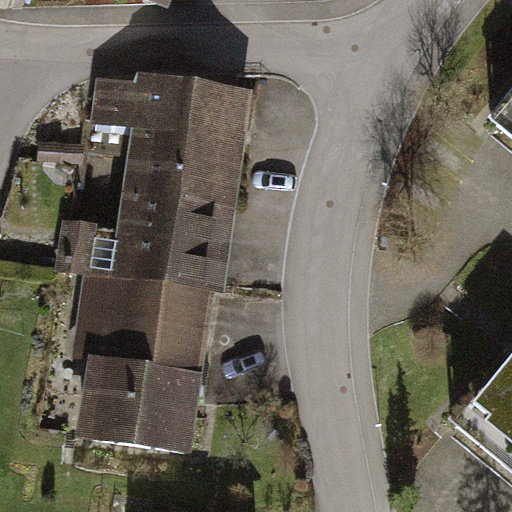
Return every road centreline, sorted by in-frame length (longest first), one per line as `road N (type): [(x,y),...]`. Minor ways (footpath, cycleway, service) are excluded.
road 1 (residential): [(346,511),(316,284),(333,194),(383,66)]
road 2 (residential): [(22,52),(312,51),(383,66)]
